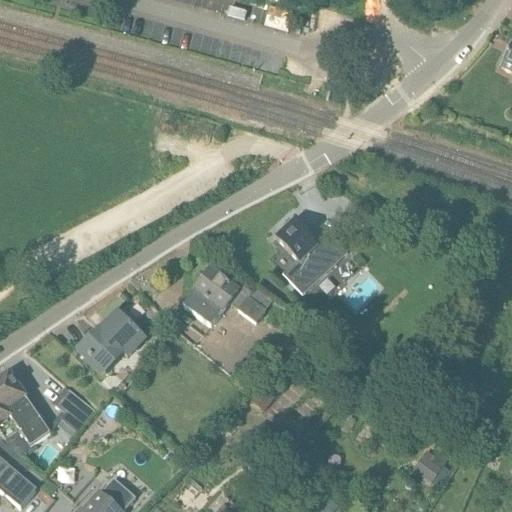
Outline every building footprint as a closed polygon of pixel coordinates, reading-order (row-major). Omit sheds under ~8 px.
[(511,46),(507,58),(505,57),(501,65),(503,66),(501,70),(511,74),(511,46)] [(295,223),(276,241),(296,265),(282,277),(302,299),(347,255),(328,235),(315,247),(295,223)] [(184,310),(200,322),(210,329),(228,305),(238,313),(236,315),(254,329),(265,315),(247,301),(254,292),(244,283),(236,292),(211,273),(195,294),(184,310)] [(100,331),(80,352),(104,375),(123,357),(126,360),(145,341),(117,315),(101,332),(100,331)] [(412,354),(400,347),(388,366),(399,374),(412,354)] [(289,362),(310,371),(315,361),(294,351),(289,362)] [(427,398),(447,367),(427,353),(406,385),(427,398)] [(376,378),(358,369),(350,385),(368,394),(376,378)] [(455,376),(440,402),(462,415),(477,389),(455,376)] [(51,436),(9,377),(0,383),(0,398),(34,448),(51,436)] [(34,448),(0,398),(0,435),(5,444),(16,437),(22,446),(25,444),(30,451),(34,448)] [(78,399),(57,427),(75,441),(96,412),(78,399)] [(413,474),(432,488),(443,472),(442,471),(424,458),(413,474)] [(0,495),(19,511),(20,511),(35,493),(0,463),(0,495)] [(33,472),(24,483),(35,492),(44,481),(33,472)] [(125,511),(136,501),(114,481),(101,496),(99,495),(84,511),(125,511)]
